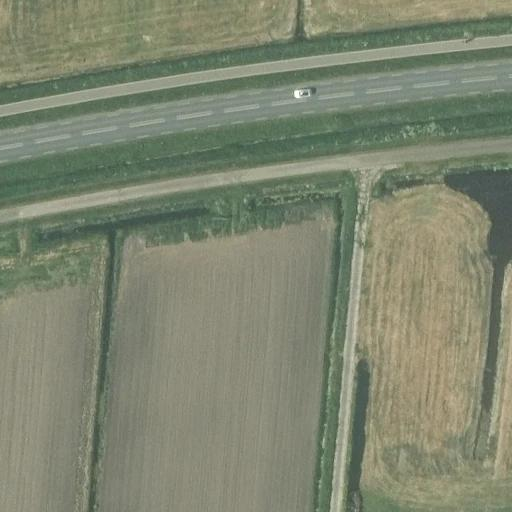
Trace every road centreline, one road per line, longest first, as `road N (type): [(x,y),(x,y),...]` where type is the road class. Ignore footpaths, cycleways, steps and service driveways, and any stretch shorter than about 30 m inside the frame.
road 1 (secondary): [(0,149),(313,97),(511,76)]
road 2 (unclassified): [(511,145),(287,170),(0,217)]
road 3 (track): [(335,511),(367,161)]
